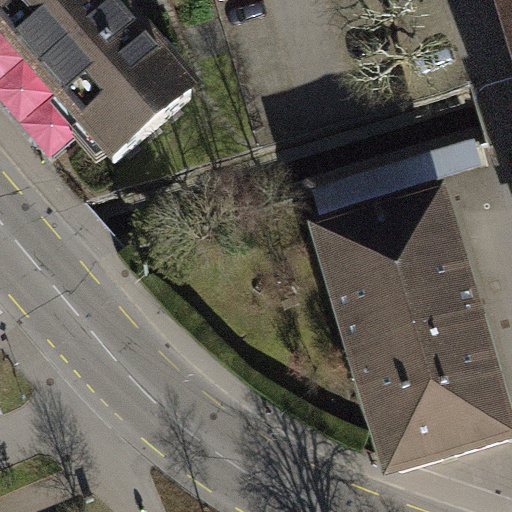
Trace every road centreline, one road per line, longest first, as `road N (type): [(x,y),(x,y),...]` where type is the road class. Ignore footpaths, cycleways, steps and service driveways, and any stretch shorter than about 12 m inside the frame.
road 1 (primary): [(133,378),(210,444),(310,508)]
road 2 (primary): [(0,223),(133,378)]
road 3 (residential): [(0,448),(133,378)]
